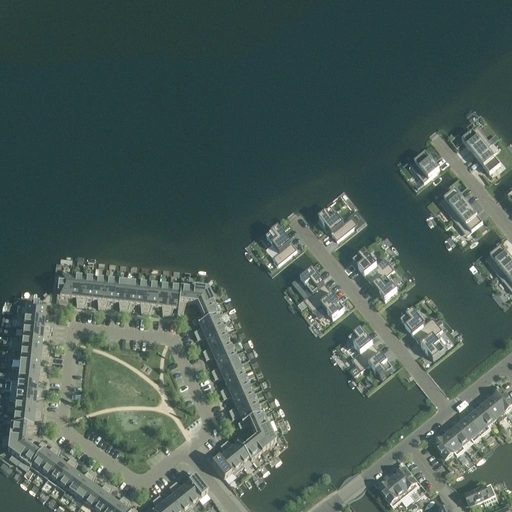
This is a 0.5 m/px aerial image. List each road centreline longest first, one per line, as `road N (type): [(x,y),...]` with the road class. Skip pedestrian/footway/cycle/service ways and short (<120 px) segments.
road 1 (residential): [(182,449),(210,428),(171,339),(73,330),(62,428),(139,482),(171,458)]
road 2 (residential): [(295,220),(448,410)]
road 3 (residential): [(436,139),(511,232)]
